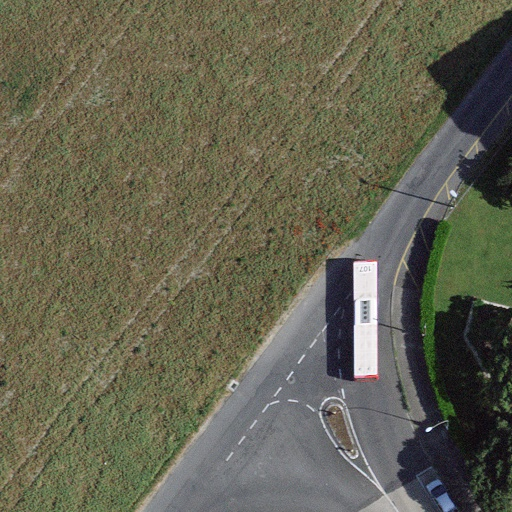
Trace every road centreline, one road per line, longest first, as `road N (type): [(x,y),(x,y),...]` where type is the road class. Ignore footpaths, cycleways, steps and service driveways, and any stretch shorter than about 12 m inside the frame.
road 1 (residential): [(511,82),(295,375)]
road 2 (residential): [(295,375),(191,511)]
road 3 (unclassified): [(391,511),(295,375)]
